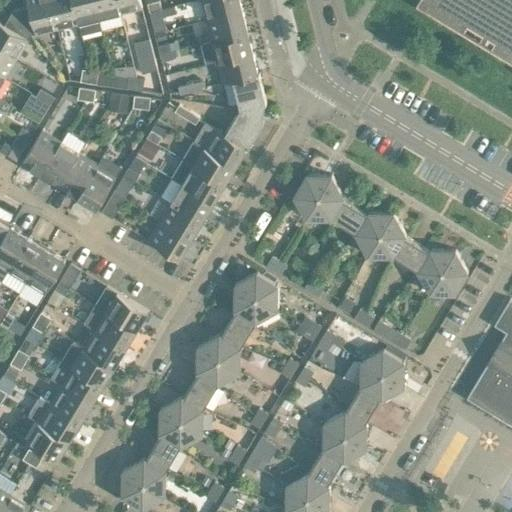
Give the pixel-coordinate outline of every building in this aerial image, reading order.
[(28,0),(30,5),(14,9),(32,33),(58,27),(51,0),(28,0)] [(79,21),(74,0),(51,0),(58,27),(79,21)] [(103,29),(100,16),(96,0),(74,0),(79,21),(82,34),(103,29)] [(96,0),(100,16),(121,11),(118,0),(96,0)] [(143,6),(141,0),(118,0),(121,11),(143,6)] [(160,0),(147,0),(150,10),(162,7),(160,0)] [(203,0),(208,18),(243,9),(241,0),(203,0)] [(511,0),(417,0),(418,1),(462,28),(467,20),(498,39),(493,46),(511,57),(511,0)] [(152,19),(165,16),(162,7),(150,10),(152,19)] [(5,23),(0,20),(0,46),(17,57),(32,33),(14,9),(5,23)] [(213,39),(248,30),(243,9),(208,18),(213,39)] [(200,42),(205,63),(218,60),(254,51),(248,30),(213,39),(200,42)] [(172,41),(159,44),(161,52),(174,49),(172,41)] [(17,57),(0,46),(0,71),(6,75),(17,57)] [(163,60),(176,57),(174,49),(161,52),(163,60)] [(218,60),(224,82),(234,79),(259,72),(254,51),(218,60)] [(154,52),(139,56),(143,71),(158,68),(154,52)] [(82,67),(80,80),(89,81),(91,68),(82,67)] [(97,82),(99,69),(91,68),(89,81),(97,82)] [(234,79),(241,107),(265,111),(266,102),(267,102),(260,71),(259,72),(234,79)] [(129,75),(127,87),(135,89),(137,76),(129,75)] [(144,90),(146,77),(137,76),(135,89),(144,90)] [(205,86),(203,77),(190,80),(193,89),(205,86)] [(178,83),(180,92),(193,89),(190,80),(178,83)] [(80,85),(78,98),(87,99),(88,86),(80,85)] [(43,86),(38,94),(40,96),(51,103),(56,95),(56,94),(43,86)] [(95,100),(97,87),(88,86),(87,99),(95,100)] [(130,110),(132,92),(115,91),(112,108),(130,110)] [(38,94),(26,113),(40,121),(47,110),(51,103),(40,96),(38,94)] [(159,106),(163,98),(135,94),(134,106),(146,108),(146,104),(159,106)] [(180,103),(175,111),(185,117),(190,109),(180,103)] [(241,107),(226,132),(248,146),(247,146),(248,147),(265,120),(263,119),(265,111),(241,107)] [(196,124),(201,116),(190,109),(185,117),(196,124)] [(248,146),(226,132),(217,126),(216,127),(206,121),(195,139),(236,164),(247,146),(248,146)] [(33,133),(23,127),(19,133),(29,139),(33,133)] [(43,128),(22,162),(41,173),(62,140),(43,128)] [(163,135),(152,128),(148,136),(159,142),(163,135)] [(14,145),(23,150),(29,139),(19,133),(12,144),(14,145)] [(140,148),(154,156),(161,144),(159,142),(148,136),(140,148)] [(236,164),(195,139),(184,157),(225,183),(236,164)] [(62,140),(41,173),(60,184),(80,151),(62,140)] [(23,150),(14,145),(9,153),(17,159),(23,150)] [(80,151),(60,184),(78,196),(99,162),(80,151)] [(137,155),(130,165),(140,171),(146,161),(137,155)] [(225,183),(184,157),(173,176),(183,182),(214,201),(225,183)] [(97,207),(118,174),(99,162),(78,196),(97,207)] [(140,171),(130,165),(126,172),(137,179),(141,172),(140,171)] [(137,179),(126,172),(121,179),(133,186),(137,179)] [(333,173),(308,173),(295,193),(307,215),(333,173)] [(332,216),(344,197),(345,195),(333,173),(307,215),(332,216)] [(183,182),(173,176),(162,194),(172,201),(203,220),(214,201),(183,182)] [(103,210),(114,217),(127,196),(116,189),(103,210)] [(369,211),(344,197),(332,216),(357,231),(369,211)] [(203,220),(172,201),(161,219),(192,238),(203,220)] [(370,210),(369,211),(357,231),(369,253),(395,211),(370,210)] [(394,253),(406,234),(407,233),(395,211),(369,253),(394,253)] [(0,218),(0,241),(11,225),(0,218)] [(149,238),(180,257),(192,238),(161,219),(149,238)] [(0,241),(0,283),(9,269),(29,236),(11,225),(0,241)] [(431,249),(406,234),(394,253),(419,268),(431,249)] [(29,236),(9,269),(27,280),(47,247),(29,236)] [(263,257),(268,249),(264,246),(259,255),(263,257)] [(46,292),(66,258),(47,247),(27,280),(46,292)] [(431,248),(431,249),(419,268),(431,291),(457,248),(431,248)] [(469,270),(457,248),(431,291),(456,291),(469,270)] [(268,264),(282,272),(288,263),(273,254),(268,264)] [(60,281),(71,287),(83,268),(72,262),(60,281)] [(258,270),(236,282),(278,308),(279,282),(258,270)] [(305,286),(319,295),(324,286),(310,277),(305,286)] [(56,288),(67,295),(71,287),(60,281),(56,288)] [(236,307),(237,308),(257,320),(278,308),(236,282),(236,307)] [(149,309),(108,284),(96,303),(137,328),(149,309)] [(511,297),(495,323),(507,330),(468,396),(511,422),(511,297)] [(0,320),(1,321),(9,309),(0,303),(0,320)] [(95,327),(126,346),(137,328),(96,303),(85,321),(95,327)] [(354,316),(370,325),(376,315),(360,306),(354,316)] [(237,308),(222,333),(241,345),(257,320),(237,308)] [(9,326),(16,315),(9,311),(2,322),(9,326)] [(53,317),(42,311),(38,318),(48,324),(53,317)] [(337,313),(333,320),(347,328),(351,321),(337,313)] [(33,325),(44,332),(48,324),(38,318),(33,325)] [(374,328),(407,348),(412,339),(379,319),(374,328)] [(322,325),(313,320),(308,327),(318,332),(322,325)] [(95,327),(84,346),(115,365),(126,346),(95,327)] [(304,333),(314,339),(318,332),(308,327),(304,333)] [(337,334),(327,328),(323,335),(333,340),(337,334)] [(220,332),(199,344),(241,368),(241,345),(222,333),(220,332)] [(319,342),(329,347),(333,340),(323,335),(319,342)] [(63,358),(104,383),(115,365),(84,346),(74,340),(63,358)] [(198,369),(200,370),(219,382),(241,370),(241,368),(199,344),(198,369)] [(385,346),(363,359),(405,384),(406,359),(385,346)] [(30,354),(19,348),(15,355),(26,361),(30,354)] [(11,362),(22,368),(26,361),(15,355),(11,362)] [(299,363),(290,357),(286,364),(295,370),(299,363)] [(52,377),(62,383),(93,402),(104,383),(63,358),(52,377)] [(363,359),(362,383),(381,396),(383,397),(405,384),(363,359)] [(281,371),(291,377),(295,370),(286,364),(281,371)] [(10,365),(5,374),(15,380),(20,371),(10,365)] [(314,372),(304,366),(300,373),(310,378),(314,372)] [(200,370),(185,395),(204,407),(219,382),(200,370)] [(296,380),(306,385),(310,378),(300,373),(296,380)] [(51,401),(81,420),(93,402),(62,383),(51,401)] [(366,420),(381,396),(362,383),(347,409),(366,420)] [(203,432),(204,407),(185,395),(183,394),(161,406),(203,432)] [(40,420),(70,439),(81,420),(51,401),(40,395),(29,414),(40,420)] [(183,445),(203,432),(161,406),(161,431),(162,432),(183,445)] [(269,413),(260,407),(255,414),(265,420),(269,413)] [(368,421),(366,420),(347,409),(325,421),(367,446),(368,421)] [(251,421),(261,426),(265,420),(255,414),(251,421)] [(284,422),(274,416),(269,424),(279,429),(284,422)] [(28,439),(59,458),(70,439),(40,420),(28,439)] [(345,458),(367,446),(325,421),(325,445),(344,457),(345,458)] [(265,431),(275,437),(279,429),(269,424),(265,431)] [(166,469),(183,445),(162,432),(147,457),(166,469)] [(248,459),(257,465),(272,441),(262,436),(248,459)] [(247,449),(237,444),(233,450),(243,456),(247,449)] [(329,482),(344,457),(325,445),(309,471),(329,482)] [(30,447),(23,458),(30,462),(36,451),(30,447)] [(229,457),(239,463),(243,456),(233,450),(229,457)] [(37,467),(44,456),(36,451),(30,462),(37,467)] [(166,494),(166,469),(147,457),(146,456),(124,468),(166,494)] [(244,466),(253,472),(257,465),(248,459),(244,466)] [(144,506),(166,494),(124,468),(123,493),(144,506)] [(331,483),(329,482),(309,471),(288,483),(330,508),(331,483)] [(206,475),(203,482),(209,485),(213,478),(206,475)] [(224,487),(215,481),(211,488),(220,494),(224,487)] [(323,511),(330,508),(288,483),(287,507),(294,511),(323,511)] [(0,511),(12,492),(0,485),(0,511)] [(206,495),(216,500),(220,494),(211,488),(206,495)] [(239,496),(229,490),(225,497),(235,502),(239,496)] [(0,511),(25,511),(31,504),(12,492),(0,511)] [(221,504),(231,509),(235,502),(225,497),(221,504)]
